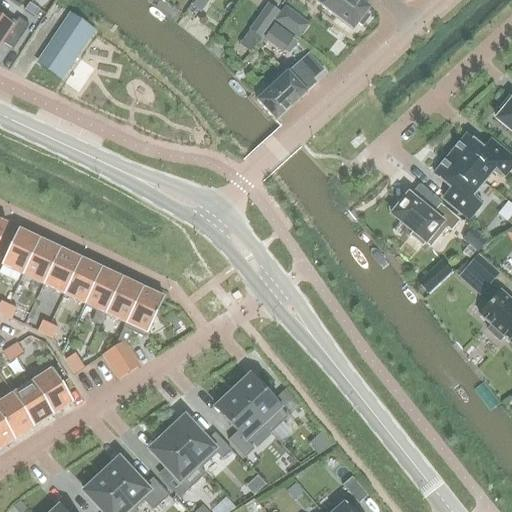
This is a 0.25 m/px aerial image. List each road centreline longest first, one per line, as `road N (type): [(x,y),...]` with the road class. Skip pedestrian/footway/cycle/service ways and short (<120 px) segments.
road 1 (residential): [(0,466),(266,297)]
road 2 (residential): [(511,27),(359,166)]
road 3 (residential): [(282,148),(418,25)]
road 4 (tertiary): [(221,207),(67,146)]
road 5 (tertiary): [(67,146),(203,226)]
road 6 (tertiary): [(356,392),(450,511)]
road 7 (tertiary): [(266,297),(356,392)]
road 8 (tertiary): [(356,392),(285,283)]
